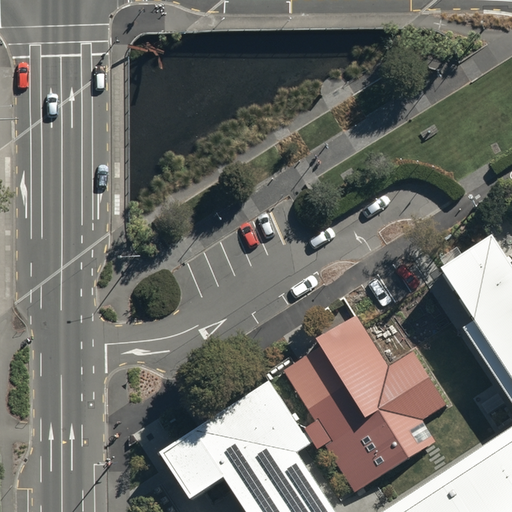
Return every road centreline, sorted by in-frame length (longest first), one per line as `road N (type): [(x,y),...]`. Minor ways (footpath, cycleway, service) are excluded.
road 1 (unclassified): [(61,346),(184,332),(400,207),(426,202),(439,222)]
road 2 (secondary): [(61,346),(59,0)]
road 3 (secondary): [(62,511),(61,346)]
